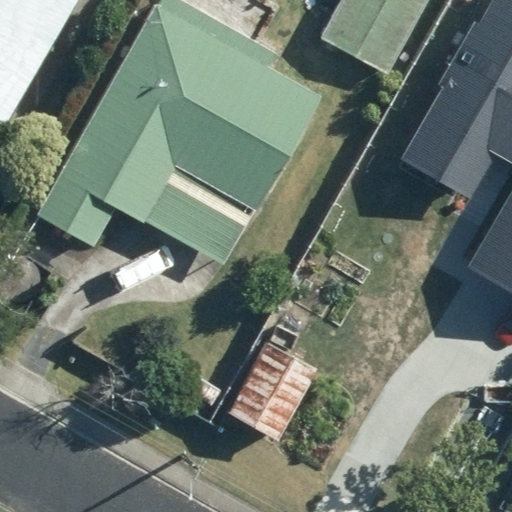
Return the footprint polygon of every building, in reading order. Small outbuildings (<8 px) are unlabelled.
[(0,0),(0,108),(12,115),(78,0),(0,0)] [(120,199),(228,256),(257,202),(262,205),(327,85),(279,60),(285,47),(194,0),(154,0),(135,35),(127,32),(95,92),(99,95),(40,208),(99,240),(120,199)] [(341,0),(324,32),(390,67),(427,0),(341,0)] [(511,141),(511,193),(478,252),(511,272),(511,0),(483,0),(399,143),(466,181),(495,131),(511,141)] [(232,404),(284,433),(323,362),(270,331),(258,353),(246,347),(234,369),(247,376),(232,404)]
